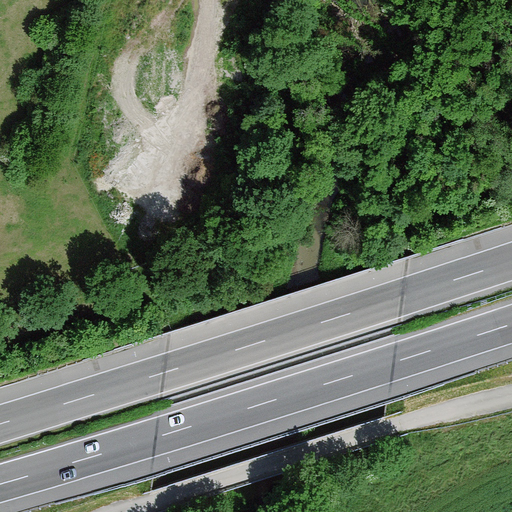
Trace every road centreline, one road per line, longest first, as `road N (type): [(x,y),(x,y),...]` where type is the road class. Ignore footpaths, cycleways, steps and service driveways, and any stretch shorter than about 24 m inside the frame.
road 1 (motorway): [(511,261),(0,423)]
road 2 (motorway): [(0,484),(511,323)]
road 3 (track): [(511,392),(121,511)]
road 4 (track): [(170,214),(155,285),(0,331)]
